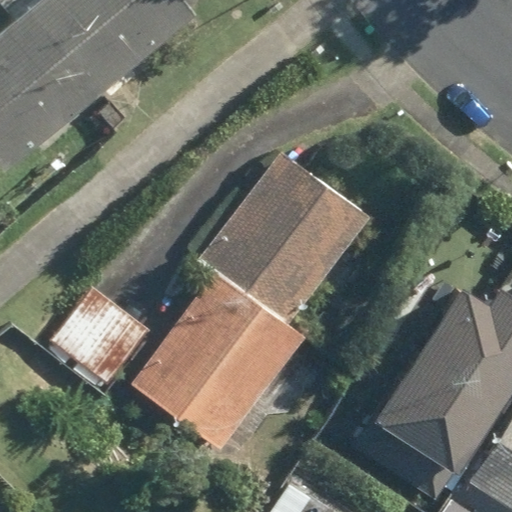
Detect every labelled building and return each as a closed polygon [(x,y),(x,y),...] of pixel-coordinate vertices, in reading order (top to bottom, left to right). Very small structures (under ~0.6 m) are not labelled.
[(0,164),(3,168),(187,12),(176,0),(35,0),(0,30),(0,164)] [(299,338),(285,328),(370,214),(279,147),(195,261),(213,275),(129,388),(215,452),(299,338)] [(478,298),(453,282),(354,441),(443,496),(511,384),(511,292),(490,279),(478,298)] [(140,328),(89,287),(46,341),(97,382),(140,328)] [(511,410),(467,478),(511,507),(511,410)]
